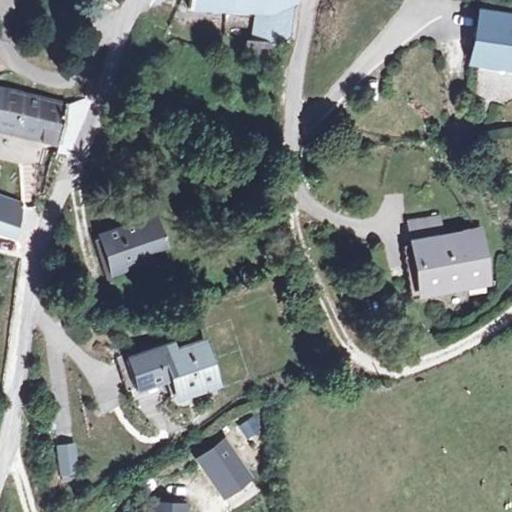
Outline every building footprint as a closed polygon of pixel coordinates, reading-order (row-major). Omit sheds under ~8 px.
[(294,49),(297,0),(195,0),(195,19),(255,23),(255,47),(247,47),(245,58),(274,59),(276,51),(294,49)] [(511,16),(485,12),(477,65),(511,70),(511,16)] [(0,139),(61,151),(68,112),(0,104),(0,139)] [(0,230),(19,236),(23,224),(0,217),(0,230)] [(110,278),(170,259),(157,218),(96,238),(110,278)] [(475,232),(437,237),(435,222),(407,226),(416,289),(482,280),(475,232)] [(165,346),(120,361),(132,395),(177,379),(183,399),(222,386),(211,353),(182,363),(177,348),(167,352),(165,346)] [(223,440),(196,459),(221,496),(248,477),(223,440)] [(78,473),(76,445),(54,447),(57,477),(78,473)]
